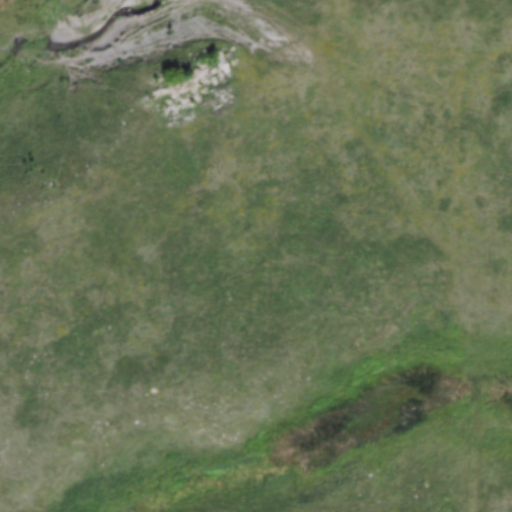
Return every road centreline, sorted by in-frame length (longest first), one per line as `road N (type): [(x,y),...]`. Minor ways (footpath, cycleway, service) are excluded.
road 1 (track): [(511,209),(390,177),(310,63),(223,0)]
road 2 (track): [(390,177),(452,264),(462,297),(475,399),(469,511)]
